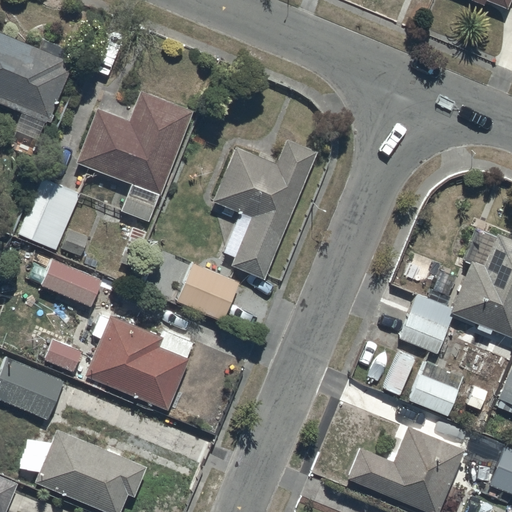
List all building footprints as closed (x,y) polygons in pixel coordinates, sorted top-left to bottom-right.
[(62,55),(0,29),(0,100),(19,108),(12,125),(34,134),(42,115),(46,117),(68,64),(59,61),(62,55)] [(148,218),(189,106),(137,87),(127,116),(95,104),(75,159),(129,178),(118,207),(148,218)] [(261,275),(313,147),(283,134),(273,159),(231,143),(209,196),(214,198),(209,209),(226,216),(230,204),(247,211),(227,261),(261,275)] [(64,226),(77,191),(37,172),(14,232),(53,247),(54,245),(77,253),(85,234),(64,226)] [(511,334),(511,333),(511,235),(495,228),(482,261),(469,256),(448,309),(476,320),(474,324),(487,330),(489,325),(511,334)] [(51,255),(38,281),(87,303),(98,277),(51,255)] [(190,260),(174,295),(219,317),(236,280),(190,260)] [(447,304),(414,291),(396,336),(434,350),(449,311),(445,310),(447,304)] [(157,331),(106,312),(106,314),(97,310),(89,330),(99,334),(83,372),(164,406),(190,336),(159,325),(157,331)] [(78,346),(49,334),(41,355),(70,367),(78,346)] [(62,378),(4,354),(0,362),(0,398),(46,417),(62,378)] [(511,357),(493,406),(511,412),(511,357)] [(456,385),(418,370),(406,396),(445,411),(448,404),(453,406),(457,396),(453,394),(456,385)] [(462,444),(404,421),(390,456),(357,442),(344,476),(435,511),(462,444)] [(144,461),(53,423),(45,442),(32,436),(21,462),(36,469),(32,478),(116,511),(125,489),(131,492),(144,461)] [(511,445),(501,442),(486,479),(511,489),(511,445)] [(15,479),(0,473),(0,509),(2,511),(15,479)]
